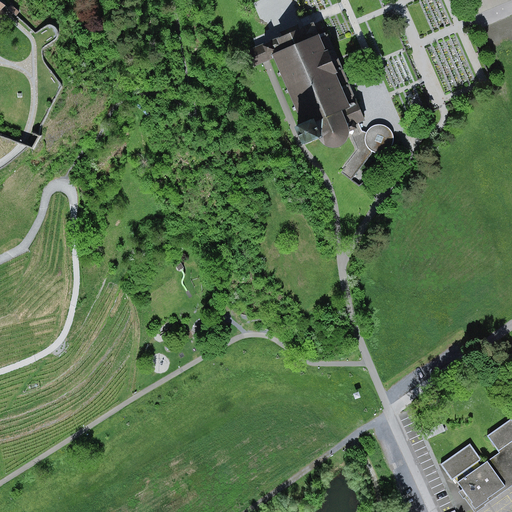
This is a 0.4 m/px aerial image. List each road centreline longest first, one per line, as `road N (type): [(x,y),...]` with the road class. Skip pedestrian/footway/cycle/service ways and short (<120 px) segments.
road 1 (track): [(0,372),(50,349),(69,321),(77,279),(73,198),(62,185)]
road 2 (track): [(389,413),(248,511)]
road 3 (residential): [(511,325),(389,413)]
